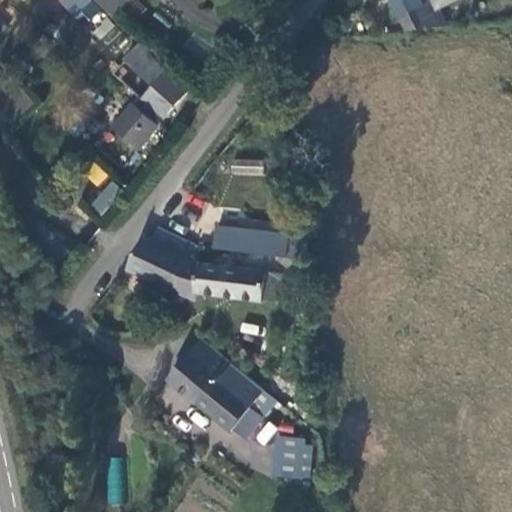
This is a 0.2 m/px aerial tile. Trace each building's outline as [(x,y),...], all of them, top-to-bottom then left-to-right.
[(99,0),(115,15),(130,0),(99,0)] [(394,0),(409,31),(446,28),(441,13),(465,0),(394,0)] [(0,36),(11,23),(0,12),(0,36)] [(117,52),(128,36),(104,18),(92,34),(117,52)] [(139,47),(126,61),(156,87),(168,73),(139,47)] [(0,99),(0,108),(14,123),(39,104),(21,83),(0,99)] [(115,123),(140,144),(157,124),(143,111),(151,102),(140,93),(115,123)] [(101,187),(109,172),(91,162),(83,178),(101,187)] [(107,179),(90,208),(104,216),(120,187),(107,179)] [(215,246),(255,250),(257,231),(218,227),(215,246)] [(130,274),(176,296),(189,262),(195,246),(159,232),(152,246),(143,245),(130,274)] [(189,262),(176,296),(198,305),(200,298),(268,307),(268,305),(289,308),(293,280),(206,270),(189,262)] [(235,370),(206,345),(195,358),(225,383),(236,370),(235,370)] [(236,370),(225,383),(195,358),(173,383),(237,437),(239,434),(250,443),(268,422),(256,413),(269,398),(236,370)] [(268,422),(280,407),(269,398),(256,413),(268,422)] [(311,479),(312,438),(274,437),(273,478),(311,479)]
